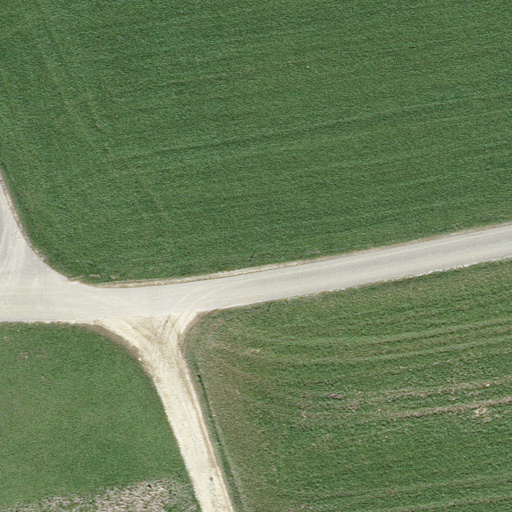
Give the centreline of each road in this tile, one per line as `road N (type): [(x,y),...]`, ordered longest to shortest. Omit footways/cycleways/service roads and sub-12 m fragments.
road 1 (track): [(511,242),(71,313)]
road 2 (track): [(71,313),(156,350),(209,511)]
road 3 (track): [(0,205),(71,313)]
